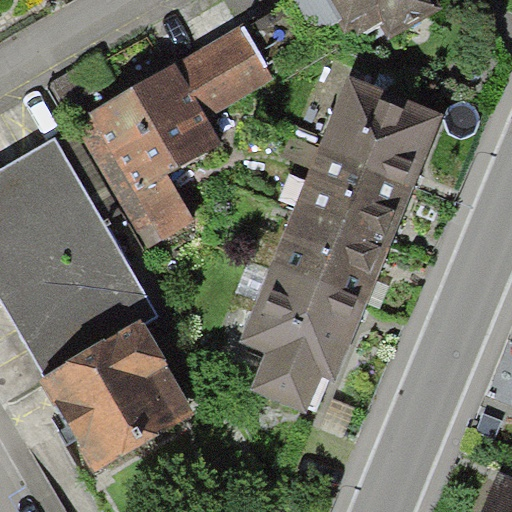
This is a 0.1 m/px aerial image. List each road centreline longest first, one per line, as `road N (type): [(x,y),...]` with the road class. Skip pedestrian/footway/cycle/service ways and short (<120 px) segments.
road 1 (tertiary): [(383,511),(511,197)]
road 2 (residential): [(125,0),(0,75)]
